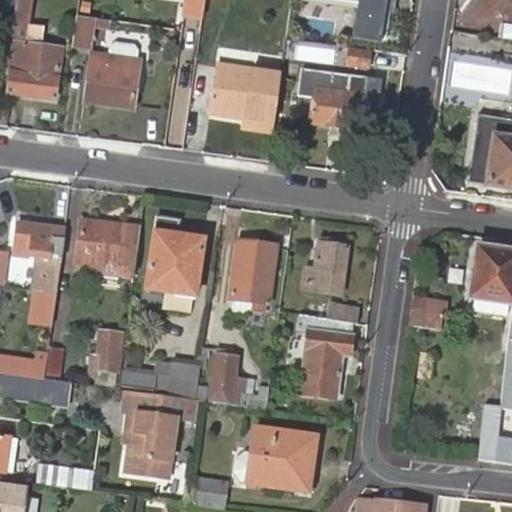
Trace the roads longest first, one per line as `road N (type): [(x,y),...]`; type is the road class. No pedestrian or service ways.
road 1 (residential): [(0,151),(404,206)]
road 2 (residential): [(511,485),(398,474),(371,453),(404,206)]
road 3 (residential): [(435,0),(404,206)]
